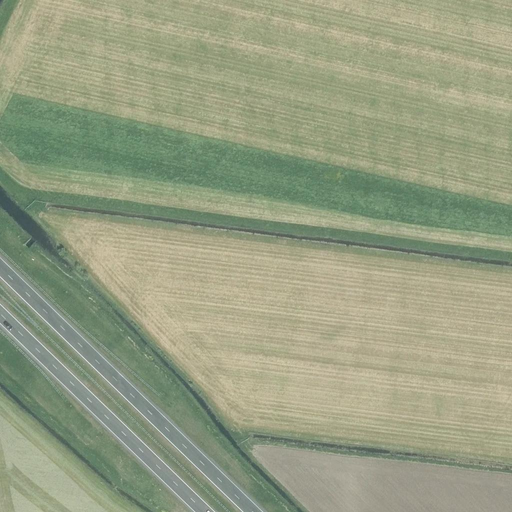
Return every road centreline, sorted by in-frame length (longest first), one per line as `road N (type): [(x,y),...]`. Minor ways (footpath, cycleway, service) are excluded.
road 1 (trunk): [(252,511),(0,267)]
road 2 (trunk): [(0,313),(203,511)]
